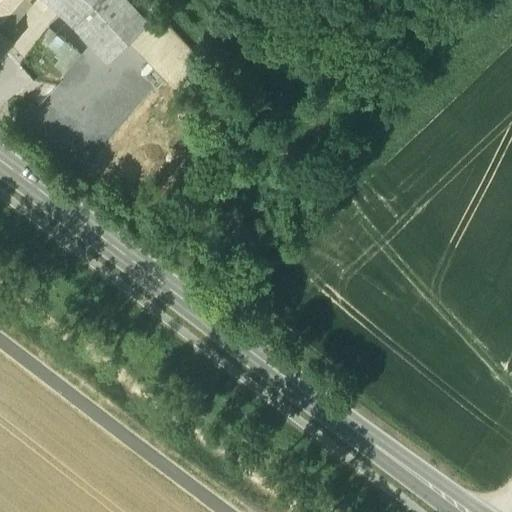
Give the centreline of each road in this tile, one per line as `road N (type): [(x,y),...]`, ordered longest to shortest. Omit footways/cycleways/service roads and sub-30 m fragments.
road 1 (secondary): [(466,511),(0,160)]
road 2 (track): [(511,380),(164,0)]
